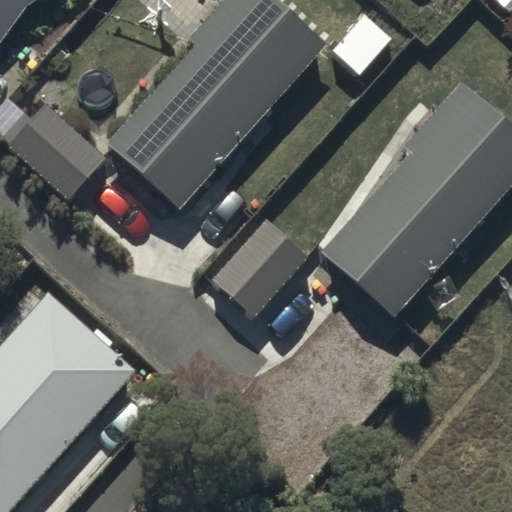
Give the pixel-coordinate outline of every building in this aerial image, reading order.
[(0,0),(0,55),(22,27),(60,0),(0,0)] [(326,40),(280,0),(229,0),(107,141),(182,206),(326,40)] [(511,181),(511,129),(463,87),(319,253),(394,318),(511,181)] [(105,157),(46,103),(8,143),(68,198),(105,157)] [(308,259),(265,218),(207,279),(251,320),(308,259)] [(0,511),(1,511),(132,364),(47,289),(0,342),(0,511)] [(316,472),(255,410),(233,433),(293,494),(316,472)]
